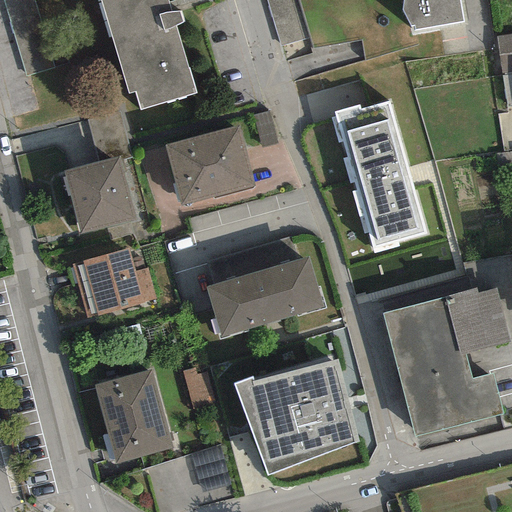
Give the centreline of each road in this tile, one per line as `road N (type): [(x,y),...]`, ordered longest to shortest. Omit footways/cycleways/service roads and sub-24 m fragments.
road 1 (residential): [(396,473),(333,234),(264,101),(238,0)]
road 2 (residential): [(0,162),(86,511)]
road 3 (residential): [(396,473),(240,511)]
